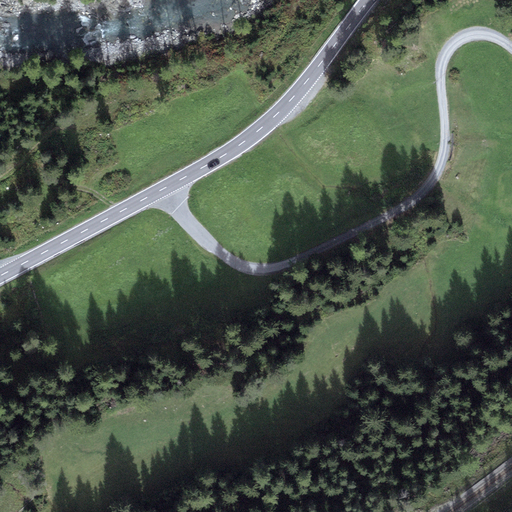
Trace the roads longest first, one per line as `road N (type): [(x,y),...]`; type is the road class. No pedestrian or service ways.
road 1 (track): [(511,48),(487,33),(452,44),(441,62),(445,144),(433,179),(405,205),(293,263),(254,269),(233,261),(200,235),(164,188)]
road 2 (primary): [(367,0),(296,93),(243,142),(0,275)]
